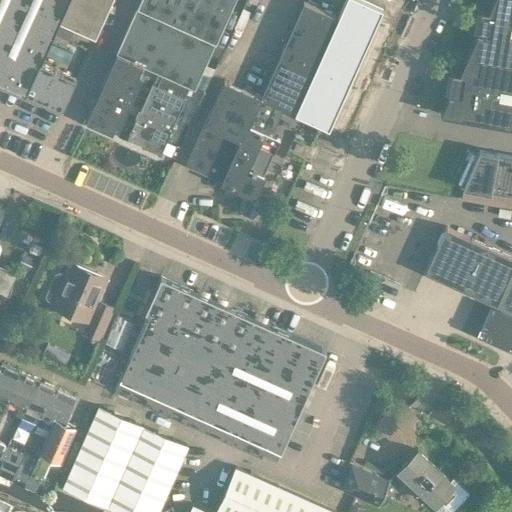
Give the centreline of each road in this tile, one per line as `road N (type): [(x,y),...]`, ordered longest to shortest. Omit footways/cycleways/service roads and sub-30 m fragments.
road 1 (unclassified): [(107,400),(297,485),(369,327)]
road 2 (unclassified): [(301,297),(0,162)]
road 3 (unclassified): [(301,297),(433,0)]
road 4 (unclassified): [(511,405),(470,373),(369,327)]
